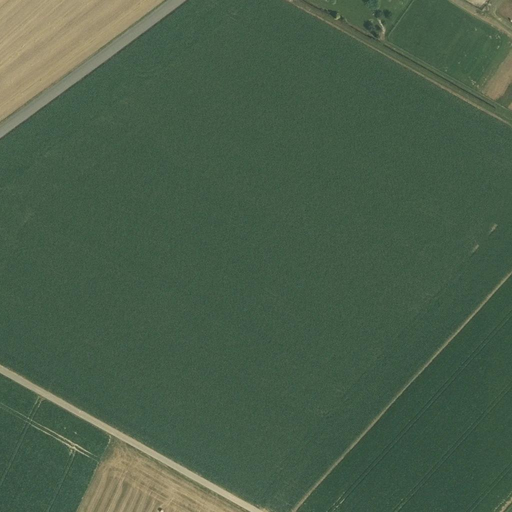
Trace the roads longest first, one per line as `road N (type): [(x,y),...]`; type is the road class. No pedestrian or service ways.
road 1 (track): [(0,368),(255,511)]
road 2 (track): [(290,0),(511,123)]
road 3 (unclassified): [(176,0),(0,132)]
